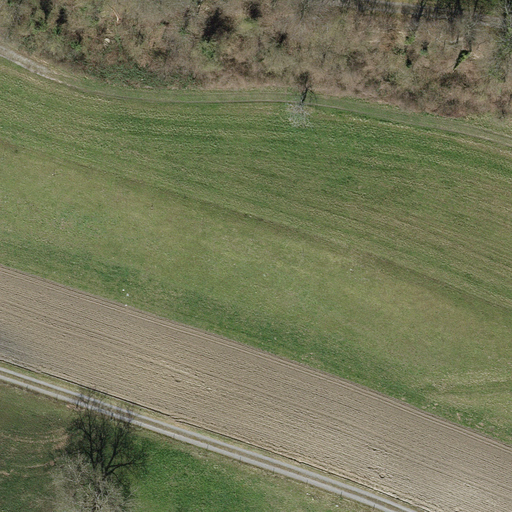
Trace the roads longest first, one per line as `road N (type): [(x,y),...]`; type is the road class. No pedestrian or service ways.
road 1 (track): [(395,511),(0,377)]
road 2 (track): [(0,46),(73,81),(118,90),(291,93)]
road 3 (track): [(511,139),(291,93)]
road 4 (track): [(511,27),(343,0)]
